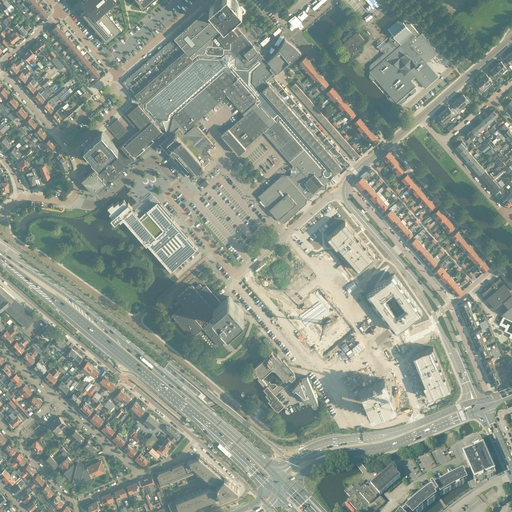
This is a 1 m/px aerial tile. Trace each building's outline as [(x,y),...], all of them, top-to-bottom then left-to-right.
[(0,4),(4,10),(10,5),(5,0),(0,4)] [(38,5),(35,0),(34,0),(30,4),(34,9),(34,8),(38,5)] [(107,10),(118,0),(80,0),(75,5),(107,42),(122,28),(107,10)] [(137,0),(146,9),(156,0),(137,0)] [(217,0),(213,4),(228,21),(238,13),(240,14),(242,15),(245,12),(245,10),(241,6),(239,6),(234,0),(217,0)] [(11,13),(15,9),(11,4),(5,9),(8,13),(8,14),(9,15),(11,13)] [(42,9),(43,9),(39,4),(38,5),(34,8),(38,13),(42,9)] [(231,24),(228,21),(213,4),(209,7),(206,10),(122,83),(128,89),(136,97),(136,98),(141,98),(143,101),(192,58),(198,54),(203,54),(206,52),(207,54),(221,55),(223,53),(223,49),(230,49),(236,56),(237,56),(238,56),(244,63),(247,66),(248,66),(261,54),(251,44),(233,23),(231,24)] [(46,14),(42,9),(38,13),(37,13),(41,18),(46,14)] [(9,24),(8,23),(5,19),(0,23),(4,28),(9,24)] [(406,23),(405,24),(400,19),(388,30),(393,35),(389,38),(389,40),(384,45),(381,42),(379,42),(377,44),(377,46),(381,51),(384,51),(383,54),(369,66),(369,68),(371,70),(370,71),(371,73),(369,74),(369,77),(372,81),(375,78),(391,96),(388,98),(391,102),(394,102),(395,101),(396,102),(398,101),(399,103),(402,103),(406,100),(403,97),(409,92),(412,95),(416,91),(416,89),(414,87),(416,86),(411,80),(417,74),(419,76),(417,78),(424,87),(437,75),(426,62),(438,52),(423,35),(420,35),(416,37),(415,35),(418,32),(410,23),(406,23)] [(22,25),(20,27),(17,23),(14,26),(22,35),(30,28),(27,24),(23,27),(22,25)] [(60,30),(60,29),(56,25),(51,29),(55,34),(56,33),(60,30)] [(12,33),(9,29),(7,27),(5,28),(16,40),(17,39),(18,39),(19,38),(14,31),(12,33)] [(15,42),(16,40),(5,28),(0,32),(0,34),(3,37),(5,35),(3,34),(6,32),(9,36),(7,37),(13,43),(14,43),(15,42)] [(64,34),(65,34),(61,29),(60,29),(60,30),(56,33),(60,38),(64,34)] [(349,32),(342,39),(344,42),(342,44),(346,48),(353,56),(360,50),(357,46),(364,40),(357,32),(352,36),(349,32)] [(68,38),(64,34),(60,38),(59,38),(63,43),(64,42),(68,39),(68,38)] [(72,43),(73,43),(68,38),(68,39),(64,42),(68,47),(72,43)] [(277,73),(288,63),(301,52),(299,50),(297,48),(293,44),(289,41),(285,38),(283,42),(281,45),(277,51),(272,56),(271,58),(269,59),(267,62),(277,73)] [(0,52),(8,45),(3,39),(0,41),(0,42),(2,44),(0,45),(0,52)] [(42,41),(40,43),(38,40),(38,41),(37,41),(36,42),(35,43),(45,54),(46,53),(42,48),(44,47),(43,46),(45,45),(42,41)] [(43,56),(45,54),(35,43),(34,45),(33,44),(32,45),(32,46),(37,52),(39,51),(43,56)] [(76,48),(76,47),(72,43),(68,47),(67,47),(71,52),(72,51),(76,48)] [(80,52),(76,47),(76,48),(72,51),(75,56),(80,52)] [(33,56),(34,55),(29,49),(28,49),(27,50),(27,51),(26,52),(34,61),(36,60),(33,56)] [(32,63),(34,61),(26,52),(24,53),(23,54),(22,55),(27,60),(26,62),(30,66),(32,65),(28,61),(29,59),(32,63)] [(83,57),(80,52),(75,56),(79,61),(80,60),(79,60),(84,57),(83,57)] [(59,70),(64,66),(55,56),(51,60),(59,70)] [(88,61),(84,56),(83,57),(84,57),(79,60),(80,60),(83,65),(87,61),(88,61)] [(305,68),(311,63),(305,56),(299,61),(303,66),(302,67),(303,67),(303,66),(305,68)] [(217,64),(217,59),(199,58),(190,66),(204,82),(220,68),(217,64)] [(267,62),(266,60),(265,61),(252,71),(252,82),(259,90),(262,90),(335,173),(336,172),(340,172),(350,164),(273,76),(277,73),(267,62)] [(10,71),(20,62),(18,61),(15,64),(14,62),(7,68),(10,71)] [(91,66),(88,61),(87,61),(83,65),(87,70),(87,69),(91,66)] [(505,62),(503,64),(501,61),(496,65),(501,72),(506,67),(508,70),(510,67),(505,62)] [(18,67),(21,64),(20,62),(10,71),(12,75),(19,69),(18,67)] [(311,75),(317,70),(311,63),(305,68),(306,70),(306,71),(307,71),(311,75)] [(95,70),(96,70),(92,65),(91,66),(87,69),(91,74),(95,70)] [(496,76),(501,72),(496,65),(491,70),(493,72),(491,74),(496,80),(498,78),(496,76)] [(18,81),(28,72),(26,70),(23,73),(22,72),(15,78),(18,81)] [(99,75),(95,70),(91,74),(90,74),(95,79),(99,75)] [(257,100),(231,70),(225,70),(175,114),(175,117),(172,120),(166,145),(164,149),(170,156),(171,156),(187,175),(190,173),(191,174),(193,173),(194,174),(210,160),(207,157),(211,154),(207,150),(213,144),(197,126),(194,126),(187,132),(186,130),(226,95),(244,115),(222,134),(238,153),(263,131),(275,120),(271,116),(270,117),(260,106),(259,107),(255,102),(257,100)] [(317,81),(323,76),(317,70),(311,75),(315,79),(314,80),(314,81),(315,80),(317,81)] [(26,76),(29,73),(28,72),(18,81),(21,84),(27,78),(26,76)] [(491,74),(488,76),(486,74),(481,78),(486,84),(488,86),(496,80),(491,74)] [(322,88),(328,83),(323,76),(317,81),(318,83),(317,84),(318,85),(319,84),(322,88)] [(162,119),(191,93),(177,78),(148,103),(147,106),(158,119),(162,119)] [(478,85),(476,87),(481,93),(488,86),(481,78),(476,83),(478,85)] [(36,82),(35,80),(31,83),(29,81),(23,87),(26,90),(36,82)] [(36,82),(26,90),(29,94),(35,89),(34,87),(38,83),(36,82)] [(349,153),(353,149),(295,83),(291,87),(349,153)] [(86,91),(86,90),(82,86),(76,91),(80,96),(86,91)] [(35,100),(49,88),(47,87),(40,93),(38,92),(32,97),(35,100)] [(54,101),(67,90),(65,87),(52,98),(54,101)] [(334,89),(334,90),(332,87),(326,91),(331,96),(336,92),(336,91),(334,89)] [(49,88),(35,100),(38,104),(44,99),(48,95),(46,94),(50,90),(49,88)] [(3,99),(9,94),(6,90),(0,96),(0,104),(0,99),(1,98),(3,99)] [(61,101),(70,93),(67,90),(58,98),(61,101)] [(83,93),(81,96),(83,98),(84,98),(86,100),(87,98),(90,95),(86,91),(83,93)] [(338,94),(336,92),(331,96),(335,101),(340,96),(338,94)] [(463,94),(458,98),(463,105),(464,105),(469,101),(470,102),(472,100),(467,94),(465,96),(463,94)] [(342,98),(342,99),(340,96),(335,101),(338,105),(344,101),(344,100),(342,98)] [(0,106),(3,111),(15,100),(12,97),(6,102),(7,104),(4,106),(2,103),(0,104),(0,106)] [(455,105),(453,107),(457,113),(460,110),(465,106),(464,105),(463,105),(458,98),(453,103),(455,105)] [(12,109),(18,104),(15,100),(3,111),(8,116),(10,113),(7,110),(11,107),(12,109)] [(44,110),(54,102),(52,100),(49,103),(47,102),(41,107),(42,108),(41,108),(42,109),(43,109),(44,110)] [(346,103),(344,101),(338,105),(342,110),(348,105),(346,103)] [(52,107),(55,104),(54,102),(44,110),(45,112),(46,113),(47,114),(53,108),(52,107)] [(138,104),(136,102),(135,102),(123,113),(138,130),(82,180),(94,193),(155,139),(163,132),(138,104)] [(350,107),(348,105),(342,110),(346,114),(351,109),(352,109),(350,107)] [(53,120),(64,110),(64,109),(62,107),(61,106),(50,117),(50,118),(51,119),(53,120)] [(12,121),(24,110),(21,107),(15,112),(16,114),(13,117),(10,113),(8,116),(12,121)] [(448,107),(443,111),(449,118),(451,120),(456,115),(455,115),(457,113),(453,107),(450,109),(448,107)] [(56,124),(68,113),(65,109),(64,110),(53,120),(54,121),(54,122),(54,123),(55,123),(56,124)] [(354,111),(353,112),(351,109),(346,114),(350,118),(355,113),(354,111)] [(21,119),(27,114),(24,110),(12,121),(16,126),(20,123),(18,121),(17,122),(16,120),(19,117),(21,119)] [(493,119),(498,115),(493,110),(489,114),(493,119)] [(440,118),(438,120),(443,126),(447,123),(445,121),(449,118),(443,111),(438,115),(440,118)] [(489,123),(493,119),(489,114),(485,118),(489,123)] [(22,127),(19,129),(21,131),(24,129),(33,121),(32,119),(32,118),(31,117),(30,117),(24,122),(26,124),(22,127)] [(361,120),(359,118),(354,122),(358,127),(363,122),(361,120)] [(486,125),(489,123),(485,118),(480,122),(486,129),(488,127),(486,125)] [(118,139),(128,130),(118,119),(108,127),(118,139)] [(318,170),(320,168),(279,120),(264,133),(293,165),(297,166),(299,169),(318,170)] [(33,121),(24,129),(25,131),(29,127),(31,129),(36,124),(36,123),(35,122),(33,121)] [(365,125),(363,122),(358,127),(362,131),(367,127),(365,125)] [(484,130),(486,129),(480,122),(475,126),(480,131),(482,129),(484,130)] [(500,127),(498,129),(502,133),(503,132),(508,127),(504,123),(500,127)] [(0,135),(8,128),(5,124),(0,129),(0,135)] [(475,135),(480,131),(475,126),(471,130),(475,135)] [(40,128),(39,127),(33,132),(35,134),(31,138),(32,140),(42,131),(41,130),(42,129),(40,128)] [(369,129),(367,127),(362,131),(366,136),(371,131),(369,129)] [(503,132),(502,133),(506,138),(507,136),(511,131),(508,127),(503,132)] [(471,139),(475,135),(471,130),(466,134),(471,139)] [(44,132),(43,132),(42,131),(32,140),(34,142),(38,138),(40,140),(46,135),(45,134),(44,132)] [(373,133),(373,134),(371,131),(366,136),(369,140),(375,136),(375,135),(373,133)] [(100,163),(117,148),(103,132),(86,147),(100,163)] [(10,136),(8,137),(6,135),(0,140),(0,144),(1,146),(11,137),(10,136)] [(377,138),(375,136),(369,140),(373,145),(379,140),(377,138)] [(9,142),(13,139),(11,137),(1,146),(3,148),(4,149),(5,149),(5,150),(11,145),(9,142)] [(37,145),(35,147),(40,152),(42,151),(52,142),(51,141),(51,140),(50,139),(49,139),(43,144),(44,146),(41,149),(39,147),(37,145)] [(465,147),(466,146),(462,141),(461,142),(455,147),(459,151),(465,147)] [(54,143),(53,143),(52,142),(42,151),(40,152),(44,156),(46,154),(44,152),(47,149),(49,151),(55,145),(55,144),(54,143)] [(487,144),(481,149),(483,152),(484,152),(490,147),(487,144)] [(22,147),(21,145),(18,148),(16,146),(8,153),(8,154),(9,155),(11,157),(22,147)] [(22,147),(11,157),(13,158),(13,159),(13,160),(14,160),(20,155),(22,153),(21,152),(24,149),(24,148),(25,147),(23,146),(22,147)] [(469,151),(465,147),(459,151),(463,156),(469,151)] [(355,161),(360,157),(353,149),(349,153),(355,161)] [(391,154),(389,151),(383,156),(386,158),(385,159),(386,161),(387,160),(393,156),(391,154)] [(467,160),(473,156),(469,151),(463,156),(467,160)] [(52,152),(45,158),(48,161),(49,160),(55,155),(52,152)] [(61,156),(61,157),(58,154),(56,156),(51,160),(54,163),(57,161),(58,163),(61,170),(68,168),(65,160),(61,156)] [(30,158),(32,156),(30,155),(25,160),(23,158),(17,164),(20,167),(30,158)] [(471,165),(477,160),(475,159),(476,158),(476,157),(475,155),(474,155),(473,156),(467,160),(471,165)] [(27,163),(33,158),(32,156),(30,158),(20,167),(23,171),(29,165),(27,163)] [(395,158),(393,156),(387,160),(389,163),(389,164),(390,166),(391,165),(397,160),(395,158)] [(499,157),(495,161),(499,165),(503,162),(499,157)] [(43,179),(49,177),(42,158),(34,164),(36,170),(39,169),(40,172),(41,172),(40,173),(41,174),(43,179)] [(399,163),(397,160),(391,165),(393,167),(392,168),(394,170),(395,169),(401,165),(400,165),(401,164),(399,163)] [(475,170),(481,165),(477,160),(471,165),(475,170)] [(403,167),(401,165),(395,169),(397,172),(396,173),(398,175),(405,169),(403,167)] [(479,174),(485,169),(481,165),(475,170),(479,174)] [(483,179),(488,174),(485,169),(479,174),(483,179)] [(31,171),(26,174),(27,177),(30,185),(31,184),(32,184),(33,183),(36,182),(31,171)] [(363,177),(368,173),(366,171),(360,176),(361,177),(356,181),(358,183),(364,178),(363,177)] [(318,174),(317,174),(299,173),(295,177),(281,176),(258,196),(281,222),(284,222),(305,204),(306,203),(306,198),(320,185),(321,186),(323,186),(324,184),(324,183),(324,181),(324,180),(323,180),(322,180),(321,181),(317,177),(318,176),(319,176),(319,175),(318,174)] [(494,178),(494,177),(490,173),(488,174),(483,179),(487,183),(494,178)] [(406,183),(411,178),(407,174),(402,179),(406,183)] [(5,191),(8,191),(6,177),(4,177),(4,182),(0,183),(0,181),(0,187),(1,187),(1,192),(2,191),(2,193),(5,192),(5,191)] [(363,188),(368,183),(364,178),(358,183),(360,185),(359,186),(361,189),(363,188)] [(409,187),(415,183),(411,178),(406,183),(409,187)] [(491,188),(497,182),(494,178),(487,183),(491,188)] [(495,192),(502,186),(498,182),(497,182),(491,188),(495,192)] [(367,192),(372,187),(368,183),(363,188),(365,190),(365,191),(366,192),(367,192)] [(413,192),(419,187),(415,183),(409,187),(413,192)] [(371,196),(376,192),(372,187),(367,192),(369,195),(370,197),(371,196)] [(417,196),(423,192),(419,187),(413,192),(417,196)] [(374,201),(375,201),(380,196),(376,192),(371,196),(373,199),(374,201)] [(421,201),(427,196),(423,192),(417,196),(421,201)] [(504,194),(500,198),(501,200),(506,205),(506,206),(511,202),(510,201),(506,196),(504,194)] [(378,205),(384,201),(380,196),(375,201),(377,204),(378,206),(378,205)] [(425,205),(431,201),(427,196),(421,201),(425,205)] [(160,204),(159,204),(158,204),(141,220),(137,215),(138,214),(135,211),(134,212),(131,209),(130,207),(131,207),(130,207),(128,204),(127,203),(126,203),(123,200),(119,203),(117,201),(114,204),(113,205),(113,204),(111,203),(110,204),(107,206),(111,210),(109,212),(112,216),(110,218),(114,222),(118,219),(120,222),(122,220),(123,219),(132,229),(146,245),(147,244),(160,259),(171,271),(179,264),(180,263),(193,251),(198,248),(166,211),(160,204)] [(382,210),(388,205),(384,201),(378,205),(381,208),(382,210)] [(429,210),(435,205),(431,201),(425,205),(429,210)] [(392,210),(397,206),(395,203),(389,209),(390,210),(385,214),(388,218),(387,219),(390,222),(392,220),(397,216),(392,210)] [(441,211),(439,208),(433,213),(436,216),(435,217),(436,219),(437,218),(443,213),(441,211)] [(445,216),(443,213),(437,218),(439,220),(439,221),(440,223),(441,222),(447,218),(447,217),(445,216)] [(395,225),(396,225),(401,220),(397,216),(392,220),(394,223),(395,225)] [(449,220),(447,218),(441,222),(443,225),(443,226),(444,227),(445,227),(450,222),(451,222),(449,220)] [(346,220),(326,237),(357,272),(376,255),(346,220)] [(399,229),(405,225),(401,220),(396,225),(398,228),(399,230),(399,229)] [(453,225),(450,222),(445,227),(447,229),(446,230),(448,232),(455,226),(453,225)] [(403,234),(409,229),(405,225),(399,229),(402,232),(403,234)] [(407,239),(413,234),(409,229),(403,234),(406,237),(405,237),(407,239)] [(456,240),(461,235),(457,231),(452,236),(456,240)] [(417,238),(421,234),(420,232),(414,237),(415,239),(410,243),(413,246),(412,247),(415,250),(416,249),(422,244),(417,238)] [(439,236),(439,235),(437,234),(435,236),(436,238),(437,238),(440,242),(444,238),(441,235),(440,236),(439,236)] [(460,244),(465,240),(461,235),(456,240),(460,244)] [(463,249),(469,244),(465,240),(460,244),(463,249)] [(291,241),(251,276),(279,308),(319,272),(291,241)] [(420,253),(426,248),(422,244),(416,249),(419,251),(418,251),(420,253)] [(467,253),(473,249),(469,244),(463,249),(467,253)] [(424,257),(429,253),(426,248),(420,253),(422,256),(424,258),(424,257)] [(471,258),(477,253),(473,249),(467,253),(471,258)] [(428,262),(433,257),(429,253),(424,257),(426,260),(428,262)] [(475,262),(481,258),(477,253),(471,258),(475,262)] [(432,267),(437,262),(433,257),(428,262),(430,265),(432,267)] [(479,267),(485,262),(481,258),(475,262),(479,267)] [(441,267),(446,262),(444,260),(438,265),(439,267),(435,271),(438,274),(437,275),(440,278),(441,277),(446,272),(441,267)] [(483,271),(489,266),(485,262),(479,267),(483,271)] [(445,281),(450,277),(446,272),(441,277),(443,279),(443,280),(445,281)] [(394,274),(367,294),(395,331),(422,311),(394,274)] [(449,286),(454,281),(450,277),(445,281),(447,284),(449,286)] [(511,293),(511,292),(499,278),(495,282),(494,281),(491,284),(492,285),(482,293),(491,303),(488,305),(492,310),(495,308),(504,301),(511,293)] [(453,290),(458,286),(454,281),(449,286),(451,288),(451,289),(453,290)] [(205,286),(202,288),(199,284),(195,287),(193,285),(190,285),(177,296),(177,298),(179,300),(175,304),(179,308),(172,314),(191,336),(193,336),(201,329),(204,329),(218,345),(220,345),(241,327),(241,325),(236,319),(243,313),(229,297),(222,303),(207,286),(205,286)] [(0,296),(2,298),(2,302),(0,303),(0,309),(1,311),(4,308),(14,298),(4,288),(0,285),(0,296)] [(456,295),(462,290),(458,286),(453,290),(455,293),(456,295)] [(318,287),(289,312),(318,347),(347,324),(318,287)] [(511,293),(504,301),(509,307),(501,313),(504,315),(503,317),(502,317),(499,324),(506,327),(504,330),(510,333),(509,337),(511,338),(511,293)] [(14,298),(4,308),(24,325),(27,328),(37,317),(34,314),(33,314),(14,298)] [(462,310),(470,307),(467,301),(460,304),(462,310)] [(465,316),(472,313),(470,307),(462,310),(465,316)] [(467,322),(475,319),(472,313),(465,316),(467,322)] [(476,321),(477,321),(476,319),(475,319),(467,322),(470,328),(477,325),(476,321)] [(5,339),(18,327),(15,324),(13,326),(14,327),(13,328),(9,332),(7,330),(1,335),(5,339)] [(22,334),(23,332),(18,327),(5,339),(8,343),(14,338),(12,336),(17,332),(19,332),(19,331),(22,334)] [(52,330),(51,331),(47,328),(43,332),(40,335),(42,337),(46,335),(50,338),(55,333),(52,330)] [(480,332),(482,331),(481,329),(479,330),(472,333),(474,339),(482,336),(480,332)] [(15,350),(28,338),(26,335),(24,337),(25,337),(21,341),(19,343),(17,341),(11,346),(15,350)] [(477,345),(484,342),(482,336),(474,339),(477,345)] [(29,342),(31,340),(28,338),(15,350),(19,354),(21,352),(23,350),(24,349),(22,346),(25,344),(28,342),(28,341),(29,342)] [(63,340),(62,341),(59,338),(55,342),(54,342),(52,345),(51,346),(52,346),(53,345),(54,346),(56,343),(62,348),(66,342),(63,340)] [(484,342),(477,345),(479,351),(487,347),(485,344),(488,343),(487,341),(484,342)] [(482,357),(489,354),(487,347),(479,351),(482,357)] [(26,361),(35,350),(33,348),(30,351),(31,352),(29,353),(27,351),(22,357),(26,361)] [(68,363),(77,353),(72,348),(67,354),(71,358),(69,361),(68,360),(63,366),(67,369),(71,365),(68,363)] [(433,348),(412,357),(429,397),(450,388),(433,348)] [(35,355),(38,352),(35,350),(26,361),(30,364),(35,359),(33,357),(35,355)] [(268,401),(277,411),(278,411),(279,411),(285,406),(275,394),(276,393),(276,394),(289,382),(290,381),(289,381),(289,380),(291,379),(295,376),(295,374),(293,372),(292,373),(291,372),(292,371),(287,365),(287,364),(283,359),(281,361),(279,360),(280,358),(278,356),(277,357),(272,351),(270,351),(269,353),(271,355),(270,356),(269,357),(268,356),(253,369),(254,370),(252,371),(252,373),(255,376),(256,376),(257,376),(258,375),(260,377),(258,378),(258,379),(258,380),(265,388),(263,389),(267,394),(266,395),(270,400),(268,401)] [(78,363),(83,357),(77,353),(68,363),(71,365),(72,363),(71,362),(73,359),(78,363)] [(486,367),(493,364),(491,358),(484,361),(486,367)] [(38,361),(33,367),(37,371),(43,365),(44,363),(40,359),(38,361)] [(72,375),(75,377),(77,374),(78,374),(81,370),(87,375),(89,372),(94,366),(87,361),(83,366),(84,367),(82,369),(79,367),(78,368),(72,375)] [(0,371),(2,373),(9,367),(6,363),(0,368),(0,371)] [(489,373),(496,370),(493,364),(486,367),(489,373)] [(41,374),(47,368),(43,365),(37,371),(41,374)] [(72,375),(78,368),(76,366),(72,371),(70,369),(68,371),(72,375)] [(95,377),(100,371),(94,366),(89,372),(91,373),(90,375),(94,378),(95,376),(95,377)] [(8,375),(13,370),(9,367),(2,373),(3,375),(6,373),(8,375)] [(48,381),(58,370),(56,369),(51,373),(49,372),(45,377),(48,381)] [(55,377),(60,372),(58,370),(48,381),(52,384),(57,379),(55,377)] [(491,379),(498,376),(496,370),(489,373),(491,379)] [(9,386),(19,377),(15,373),(10,378),(12,380),(8,384),(9,386)] [(106,385),(110,380),(105,375),(100,380),(106,385)] [(300,377),(292,386),(294,388),(295,388),(306,400),(308,400),(310,402),(311,401),(313,404),(313,405),(314,406),(316,406),(316,405),(317,405),(318,404),(318,402),(318,401),(307,376),(300,379),(300,377)] [(493,385),(501,382),(498,376),(491,379),(493,385)] [(19,377),(9,386),(11,387),(12,386),(14,388),(17,386),(22,381),(19,377)] [(70,380),(71,379),(69,377),(68,378),(64,383),(62,381),(56,388),(60,391),(70,380)] [(68,386),(72,381),(70,380),(60,391),(64,395),(70,388),(68,386)] [(112,390),(116,385),(110,380),(106,385),(109,388),(108,389),(108,390),(110,391),(112,390)] [(385,381),(359,392),(368,414),(369,416),(395,406),(394,403),(385,381)] [(72,402),(85,388),(78,382),(74,387),(77,390),(78,388),(80,390),(75,395),(74,393),(69,399),(72,402)] [(21,394),(28,388),(25,384),(20,389),(21,391),(19,393),(21,394)] [(92,394),(97,388),(93,385),(88,391),(92,394)] [(26,396),(31,392),(28,388),(21,394),(22,396),(24,394),(26,396)] [(88,395),(90,393),(85,388),(72,402),(76,406),(81,400),(79,398),(84,393),(85,394),(86,393),(88,395)] [(116,395),(114,398),(114,400),(118,402),(121,399),(126,393),(121,389),(116,395)] [(116,405),(115,406),(117,408),(118,407),(121,405),(124,401),(126,403),(131,397),(126,393),(121,399),(118,402),(116,405)] [(29,399),(26,402),(29,406),(38,398),(34,395),(29,399)] [(38,398),(29,406),(32,409),(33,409),(36,407),(37,407),(38,407),(39,406),(39,405),(38,404),(41,402),(38,398)] [(104,405),(111,411),(115,406),(116,405),(112,402),(109,399),(104,405)] [(6,403),(2,407),(4,409),(7,412),(8,411),(6,408),(8,405),(11,409),(15,406),(10,400),(6,403)] [(98,407),(102,403),(99,400),(93,406),(96,409),(98,407)] [(90,405),(88,403),(86,401),(79,408),(83,412),(90,405)] [(136,411),(140,405),(135,401),(131,407),(136,411)] [(94,409),(90,405),(83,412),(87,416),(94,409)] [(140,415),(145,409),(140,405),(136,411),(140,415)] [(7,412),(17,424),(21,420),(21,419),(23,418),(18,413),(16,415),(16,414),(14,416),(9,410),(8,411),(7,412)] [(27,418),(30,416),(25,410),(22,413),(27,418)] [(98,414),(99,413),(97,411),(90,418),(94,422),(100,416),(98,414)] [(13,427),(17,424),(7,412),(4,414),(10,420),(8,421),(13,427)] [(153,428),(159,421),(150,413),(144,420),(150,425),(148,427),(151,430),(153,427),(153,428)] [(103,417),(102,418),(100,416),(94,422),(98,425),(105,418),(103,417)] [(111,420),(110,422),(112,425),(114,423),(118,418),(116,416),(111,420)] [(66,422),(65,423),(63,421),(59,417),(54,421),(58,425),(62,429),(66,425),(69,428),(70,427),(66,422)] [(50,425),(54,429),(56,431),(54,432),(58,437),(60,436),(57,433),(62,429),(58,425),(54,421),(50,425)] [(106,432),(112,425),(110,422),(108,421),(102,428),(106,432)] [(115,425),(114,427),(112,425),(106,432),(110,435),(117,427),(115,425)] [(169,438),(173,442),(176,439),(178,440),(181,437),(167,425),(164,428),(172,435),(169,438)] [(75,439),(80,434),(75,430),(70,435),(75,439)] [(123,435),(121,433),(119,431),(113,438),(117,442),(123,435)] [(79,443),(84,438),(80,434),(75,439),(79,443)] [(153,443),(158,438),(153,434),(149,439),(153,443)] [(127,438),(125,437),(123,435),(117,442),(121,445),(127,438)] [(173,442),(169,438),(168,437),(164,442),(170,447),(174,442),(173,442)] [(43,442),(42,443),(39,439),(37,441),(36,440),(31,445),(35,449),(35,450),(36,452),(36,451),(37,452),(39,454),(42,451),(41,449),(42,448),(43,448),(46,445),(43,442)] [(484,457),(486,455),(480,440),(472,446),(472,447),(470,448),(470,447),(462,454),(472,477),(476,475),(479,483),(495,476),(488,460),(486,460),(484,457)] [(88,451),(92,445),(88,441),(83,447),(88,451)] [(130,441),(124,448),(128,452),(133,446),(134,445),(132,443),(130,441)] [(2,455),(12,446),(9,442),(3,447),(5,449),(1,453),(1,452),(0,453),(0,454),(2,455)] [(165,452),(170,447),(164,442),(160,447),(165,452)] [(92,455),(97,449),(92,445),(88,451),(92,455)] [(15,451),(15,450),(12,446),(2,455),(2,456),(3,456),(5,459),(6,458),(5,457),(9,453),(10,455),(11,454),(13,455),(16,452),(15,451)] [(136,446),(135,448),(133,446),(128,452),(132,455),(138,448),(136,446)] [(157,459),(160,455),(152,448),(149,452),(157,459)] [(142,454),(143,453),(141,451),(135,458),(139,462),(144,456),(142,454)] [(19,453),(18,454),(16,453),(13,456),(14,457),(14,458),(16,460),(12,463),(10,462),(9,463),(11,466),(22,457),(19,453)] [(48,464),(54,459),(50,455),(44,459),(48,464)] [(237,486),(200,455),(196,457),(197,457),(187,461),(188,462),(185,464),(184,462),(173,467),(173,468),(170,469),(170,468),(167,469),(158,473),(159,474),(157,475),(162,486),(171,483),(198,472),(213,484),(187,495),(191,505),(193,508),(196,507),(195,506),(198,505),(198,506),(203,504),(202,502),(205,501),(205,503),(208,501),(208,500),(221,495),(221,497),(236,491),(236,490),(236,489),(236,487),(237,486)] [(148,457),(146,458),(144,456),(139,462),(143,466),(150,458),(148,457)] [(20,465),(25,460),(22,457),(11,466),(14,469),(15,467),(14,466),(18,463),(20,465)] [(77,462),(76,466),(68,457),(65,459),(59,465),(64,470),(69,476),(69,477),(73,478),(73,479),(80,481),(80,480),(84,481),(84,480),(92,477),(91,477),(105,471),(101,460),(83,468),(84,464),(77,462)] [(52,469),(58,464),(54,459),(48,464),(52,469)] [(22,475),(31,467),(28,463),(23,468),(25,470),(21,474),(20,473),(18,474),(20,477),(22,475)] [(30,475),(35,471),(31,467),(22,475),(24,477),(28,473),(30,475)] [(391,468),(377,480),(386,490),(400,478),(396,474),(396,473),(396,472),(395,472),(394,472),(391,468)] [(12,473),(10,475),(8,472),(2,477),(5,481),(11,476),(13,474),(12,473)] [(463,482),(466,481),(462,472),(455,475),(455,474),(447,477),(443,480),(439,482),(440,483),(433,488),(432,485),(430,487),(430,488),(424,493),(423,492),(416,497),(410,502),(409,503),(410,504),(405,509),(408,511),(420,511),(423,510),(422,508),(426,505),(427,506),(430,504),(434,501),(433,500),(436,498),(434,496),(438,493),(440,495),(442,494),(443,495),(447,493),(451,490),(450,489),(455,486),(455,488),(464,484),(463,482)] [(30,487),(41,477),(37,474),(32,478),(34,481),(30,484),(27,481),(28,481),(27,480),(25,482),(30,487)] [(13,478),(11,476),(5,481),(9,485),(17,478),(15,476),(13,478)] [(152,484),(154,483),(151,476),(146,478),(151,492),(153,491),(155,491),(152,484)] [(39,486),(44,481),(41,477),(30,487),(35,492),(36,491),(34,489),(35,488),(34,487),(37,484),(39,486)] [(149,493),(151,492),(146,478),(140,480),(143,487),(146,486),(149,493)] [(20,487),(24,483),(21,481),(12,489),(16,494),(21,489),(20,487)] [(350,497),(347,500),(357,511),(361,511),(362,511),(363,511),(374,511),(385,503),(379,496),(383,493),(382,492),(374,483),(367,489),(364,485),(360,488),(357,485),(347,494),(350,497)] [(131,484),(127,486),(130,493),(133,492),(133,494),(134,496),(136,495),(136,493),(131,484)] [(39,498),(50,488),(47,485),(41,489),(42,491),(41,492),(40,491),(36,494),(39,498)] [(160,485),(158,486),(160,491),(163,497),(166,505),(168,504),(160,485)] [(30,489),(30,488),(29,487),(26,489),(27,491),(21,497),(25,502),(31,497),(28,494),(32,491),(30,489)] [(48,497),(53,492),(50,488),(39,498),(41,500),(42,498),(43,498),(46,495),(48,497)] [(118,489),(114,491),(118,501),(122,499),(118,489)] [(108,505),(110,504),(106,494),(101,496),(104,503),(107,502),(108,505)] [(44,503),(49,508),(59,499),(57,496),(56,495),(51,500),(52,502),(50,503),(48,503),(46,501),(44,503)] [(191,505),(187,495),(177,498),(168,502),(171,511),(181,511),(183,511),(184,511),(189,510),(188,509),(190,508),(191,509),(193,508),(191,505)] [(36,498),(27,506),(31,511),(37,506),(35,504),(37,502),(39,499),(37,497),(36,498)] [(57,508),(63,503),(59,499),(49,508),(49,509),(51,511),(54,511),(52,509),(56,506),(57,508)] [(93,511),(95,511),(96,511),(92,502),(87,504),(88,505),(87,505),(86,506),(86,507),(86,509),(87,509),(88,509),(89,509),(90,511),(93,511)]
